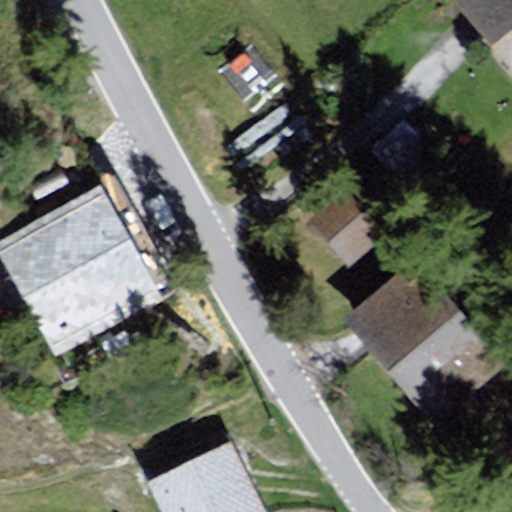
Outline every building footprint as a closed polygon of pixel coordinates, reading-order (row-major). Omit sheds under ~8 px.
[(511,0),(449,0),(444,4),(511,85),(511,0)] [(422,142),(403,123),(386,140),(378,148),(397,167),(422,142)] [(100,179),(0,235),(0,278),(47,362),(166,295),(100,179)] [(350,183),(305,218),(350,274),(394,240),(350,183)] [(401,271),(333,330),(423,434),(491,376),(401,271)] [(270,511),(237,444),(148,486),(159,511),(270,511)]
